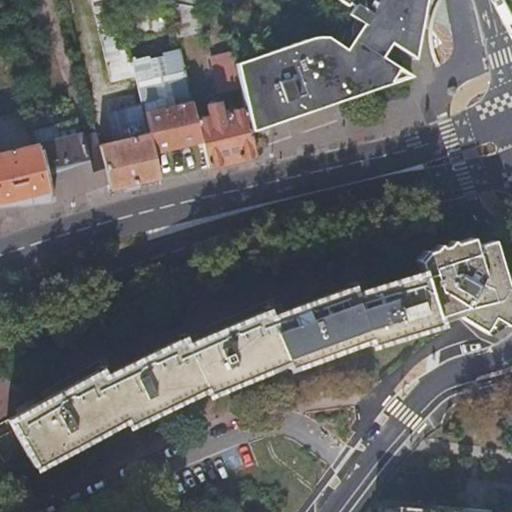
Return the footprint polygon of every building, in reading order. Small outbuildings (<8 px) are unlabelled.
[(130,63),(114,0),(89,0),(108,76),(131,70),(130,63)] [(194,6),(221,11),(238,14),(247,0),(158,0),(166,1),(194,6)] [(233,63),(238,86),(243,106),(249,131),(304,112),(342,98),(390,81),(408,75),(413,45),(417,21),(405,13),(413,0),(333,0),(345,8),(341,14),(345,17),(344,18),(343,22),(343,23),(342,24),(342,25),(342,26),(342,28),(343,29),(344,31),(345,32),(346,33),(352,38),(344,50),(330,41),(320,34),(289,45),(233,63)] [(200,31),(194,6),(166,1),(174,37),(200,31)] [(141,112),(189,101),(178,51),(130,63),(131,70),(139,103),(141,112)] [(233,63),(230,51),(210,56),(218,91),(238,86),(233,63)] [(199,140),(194,118),(189,101),(141,112),(150,152),(199,140)] [(255,155),(249,131),(243,106),(219,112),(216,102),(205,105),(208,114),(194,118),(199,140),(205,167),(255,155)] [(141,112),(139,103),(106,111),(113,141),(97,144),(105,181),(107,188),(107,190),(156,178),(150,152),(141,112)] [(97,144),(94,134),(80,137),(79,134),(78,134),(74,118),(55,123),(54,124),(32,129),(36,145),(49,200),(105,181),(97,144)] [(0,204),(49,200),(36,145),(0,153),(0,204)] [(502,323),(511,310),(489,238),(470,244),(469,238),(421,254),(418,258),(415,261),(418,270),(348,292),(347,286),(263,316),(261,310),(180,343),(177,337),(98,375),(94,369),(5,418),(28,458),(41,450),(45,456),(94,429),(91,423),(116,410),(119,415),(123,422),(161,404),(174,398),(171,392),(198,379),(201,385),(204,393),(239,377),(255,370),(252,364),(278,353),(280,360),(283,366),(335,346),(333,340),(361,329),(364,336),(366,342),(455,316),(479,329),(488,316),(500,324),(502,323)] [(361,329),(333,340),(335,346),(364,336),(361,329)] [(278,353),(252,364),(255,370),(280,360),(278,353)] [(198,379),(171,392),(174,398),(201,385),(198,379)] [(116,410),(91,423),(94,429),(119,415),(116,410)] [(41,450),(28,458),(32,464),(45,456),(41,450)]
